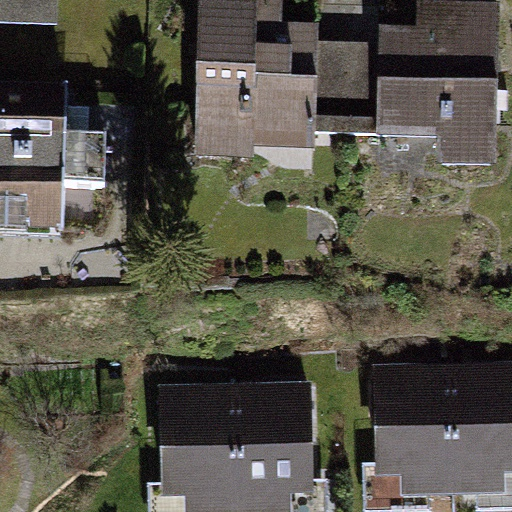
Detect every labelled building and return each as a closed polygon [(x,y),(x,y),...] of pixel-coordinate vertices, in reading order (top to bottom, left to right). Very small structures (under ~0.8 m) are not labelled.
[(49,0),(0,0),(0,28),(48,31),(49,0)] [(294,5),(193,5),(193,163),(246,163),(246,151),(310,151),(310,137),(330,137),(330,50),(294,51),(294,5)] [(493,22),(373,22),(373,49),(331,50),(331,137),(427,137),(427,169),(493,169),(493,22)] [(0,235),(55,237),(56,185),(96,186),(97,125),(60,125),(61,94),(0,92),(0,235)] [(511,377),(368,382),(371,507),(511,502),(511,377)] [(310,511),(308,394),(148,397),(150,511),(310,511)]
